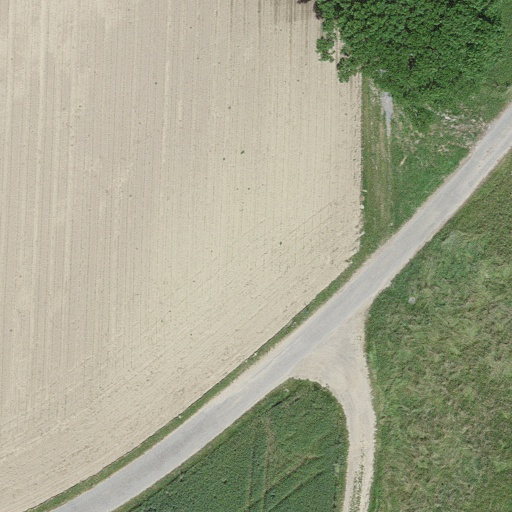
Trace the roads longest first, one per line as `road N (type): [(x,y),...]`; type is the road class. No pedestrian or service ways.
road 1 (track): [(76,511),(160,458),(378,272)]
road 2 (track): [(378,0),(378,272)]
road 3 (track): [(378,272),(352,511)]
road 4 (track): [(378,272),(511,126)]
